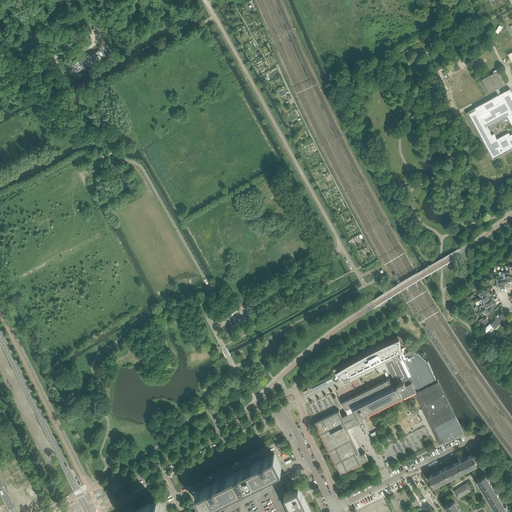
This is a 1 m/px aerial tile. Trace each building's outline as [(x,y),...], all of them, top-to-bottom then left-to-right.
[(104,56),(102,52),(100,49),(91,55),(90,53),(84,57),(83,56),(69,63),(75,73),(104,56)] [(450,67),(453,72),(456,71),(460,69),(458,63),(450,67)] [(497,71),(481,79),(489,93),(504,84),(497,71)] [(284,88),(278,91),(281,97),(287,94),(284,88)] [(511,92),(510,89),(475,107),(475,108),(466,113),(486,150),(488,149),(489,151),(487,152),(492,160),(511,149),(511,92)] [(511,272),(509,273),(509,271),(506,272),(499,272),(499,278),(503,278),(503,279),(506,279),(506,280),(511,280),(511,279),(511,280),(511,277),(511,276),(511,272)] [(503,279),(503,278),(499,278),(494,278),(494,279),(496,279),(496,286),(500,285),(500,287),(508,286),(509,285),(511,285),(511,280),(506,280),(506,279),(503,279)] [(486,296),(487,295),(490,292),(486,288),(485,289),(484,288),(481,291),(481,290),(477,293),(481,297),(482,297),(484,295),(486,296)] [(482,297),(481,297),(478,300),(482,304),(485,301),(486,302),(490,298),(487,295),(486,296),(484,295),(482,297)] [(491,307),(492,305),(495,303),(490,298),(486,302),(485,301),(482,304),(486,308),(489,305),(491,307)] [(486,308),(483,310),(487,315),(490,312),(491,313),(495,309),(492,305),(491,307),(489,305),(486,308)] [(489,335),(489,334),(488,331),(489,330),(490,332),(495,328),(494,327),(500,322),(501,324),(504,320),(503,319),(506,317),(502,312),(501,313),(498,317),(497,316),(495,317),(496,318),(492,322),(492,321),(491,322),(492,322),(491,323),(490,322),(489,323),(484,328),(486,332),(488,336),(489,335)] [(315,422),(325,441),(340,473),(368,459),(365,452),(360,454),(347,427),(349,426),(350,428),(354,426),(358,423),(357,422),(360,421),(361,423),(366,421),(362,415),(402,395),(404,398),(416,392),(424,408),(433,426),(441,442),(443,441),(444,443),(463,433),(437,380),(437,381),(428,361),(427,361),(428,361),(427,361),(418,352),(418,353),(417,353),(410,350),(411,350),(405,353),(403,347),(405,346),(407,348),(396,339),(385,344),(379,346),(374,349),(368,352),(362,356),(355,359),(349,363),(345,365),(337,370),(342,377),(343,377),(344,378),(345,380),(352,377),(351,375),(386,358),(388,361),(386,362),(396,383),(398,382),(399,383),(397,384),(398,385),(393,388),(392,386),(393,386),(389,379),(342,402),(345,409),(346,409),(348,413),(342,416),(339,410),(315,422)] [(202,506),(238,489),(282,467),(275,453),(195,492),(202,506)] [(458,461),(462,471),(477,464),(473,454),(458,461)] [(443,469),(448,478),(462,471),(458,461),(443,469)] [(448,478),(443,469),(428,476),(433,486),(448,478)] [(238,490),(236,491),(235,489),(213,500),(219,511),(295,511),(286,493),(281,483),(293,477),(290,472),(278,478),(274,470),(237,488),(238,489),(238,490)] [(482,488),(491,482),(486,474),(476,479),(482,488)] [(491,482),(482,488),(490,502),(499,496),(491,482)] [(466,483),(457,489),(454,491),(458,498),(471,490),(466,483)] [(286,493),(284,494),(293,511),(311,511),(303,495),(306,494),(304,490),(305,490),(304,489),(301,491),(299,487),(297,487),(286,493)] [(499,496),(490,502),(496,511),(505,511),(508,510),(499,496)] [(449,511),(461,511),(454,499),(445,505),(449,511)] [(161,511),(163,511),(157,500),(132,511),(161,511)]
